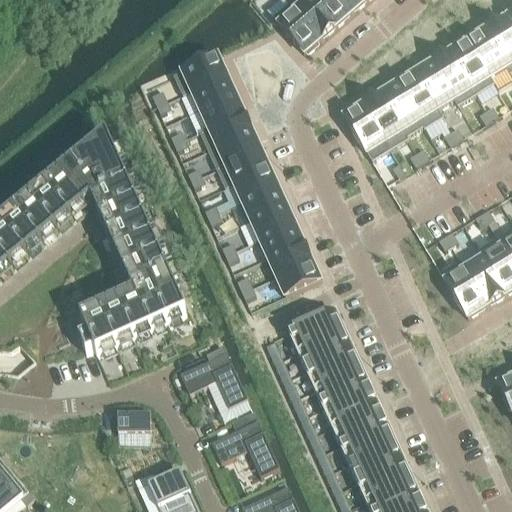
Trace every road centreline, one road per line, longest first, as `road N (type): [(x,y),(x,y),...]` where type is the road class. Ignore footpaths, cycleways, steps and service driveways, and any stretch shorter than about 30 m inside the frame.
road 1 (residential): [(414,0),(301,99),(297,115),(475,511)]
road 2 (residential): [(216,511),(172,416),(152,398),(69,408),(0,401)]
